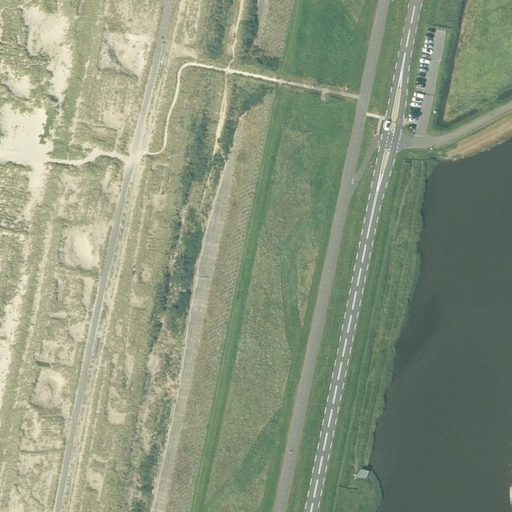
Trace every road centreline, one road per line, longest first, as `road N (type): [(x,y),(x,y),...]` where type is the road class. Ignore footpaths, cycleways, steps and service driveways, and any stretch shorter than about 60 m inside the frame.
road 1 (unknown): [(241,0),(151,511)]
road 2 (track): [(351,476),(413,142)]
road 3 (tertiary): [(309,511),(375,191)]
